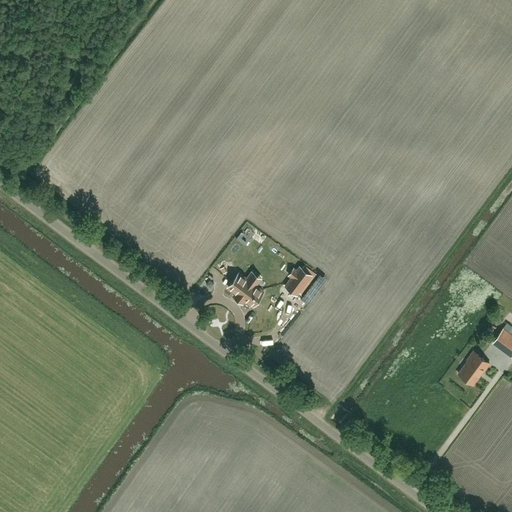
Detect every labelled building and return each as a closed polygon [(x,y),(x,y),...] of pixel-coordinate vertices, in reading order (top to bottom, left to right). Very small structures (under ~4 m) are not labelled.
[(297,270),(296,270),(296,269),(291,276),(292,276),(292,277),(285,285),(296,294),(311,275),(299,266),(297,270)] [(252,305),(263,291),(255,285),(261,278),(252,271),(246,279),(239,273),(228,287),(236,293),(233,296),(242,302),(245,299),(252,305)] [(234,303),(237,299),(226,291),(223,294),(234,303)] [(245,316),(258,327),(278,303),(265,292),(245,316)] [(497,336),(493,341),(501,347),(511,354),(511,353),(511,335),(503,328),(497,336)] [(467,361),(458,373),(472,384),(481,372),(482,372),(489,363),(473,351),(466,360),(467,361)]
